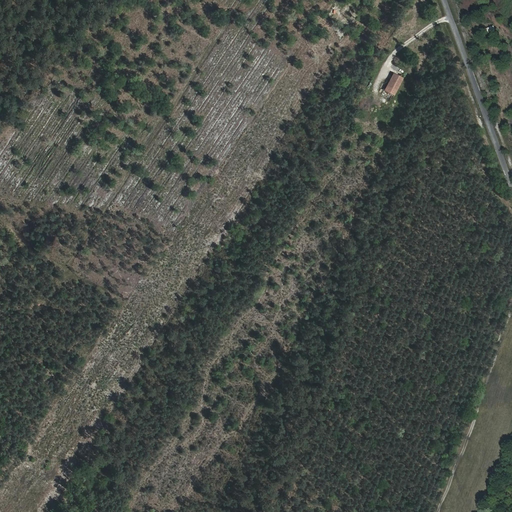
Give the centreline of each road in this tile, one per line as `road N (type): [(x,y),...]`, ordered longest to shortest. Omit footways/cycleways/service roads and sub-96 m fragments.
road 1 (track): [(442,511),(511,319)]
road 2 (residential): [(511,191),(443,0)]
